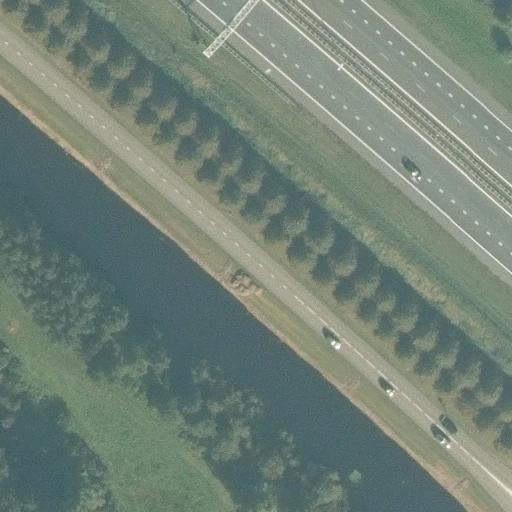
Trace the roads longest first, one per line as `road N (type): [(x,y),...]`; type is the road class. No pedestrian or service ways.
road 1 (secondary): [(492,478),(0,41)]
road 2 (motorway): [(237,0),(511,236)]
road 3 (motorway): [(511,170),(315,0)]
